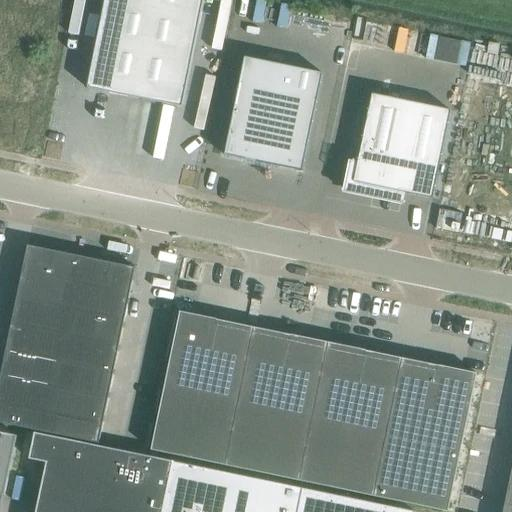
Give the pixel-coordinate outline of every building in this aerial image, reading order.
[(104,0),(87,90),(183,109),(204,0),(104,0)] [(225,156),(303,173),(324,75),(245,59),(225,156)] [(354,183),(432,199),(451,111),(372,95),(354,183)] [(0,424),(99,445),(136,269),(28,247),(0,381),(0,424)] [(478,375),(457,371),(444,368),(440,367),(366,352),(362,351),(349,348),(308,340),(296,337),(292,336),(218,321),(213,320),(201,317),(180,313),(180,314),(179,318),(152,451),(443,511),(448,511),(477,376),(478,375)] [(0,494),(4,496),(17,437),(0,433),(0,494)] [(47,464),(37,511),(163,511),(174,463),(123,452),(35,434),(30,460),(47,464)] [(511,511),(511,469),(503,511),(511,511)]
